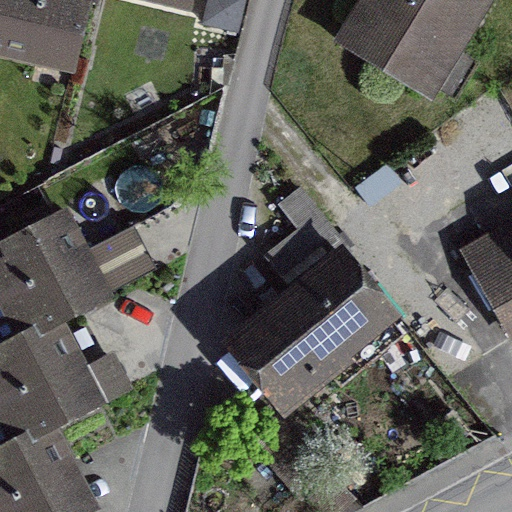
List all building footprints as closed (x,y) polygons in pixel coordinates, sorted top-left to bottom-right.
[(0,0),(0,44),(37,53),(49,46),(73,51),(84,0),(0,0)] [(366,0),(339,46),(424,99),(484,0),(366,0)] [(347,256),(297,192),(278,208),(295,235),(263,259),(294,297),(231,347),(279,405),(385,318),(339,262),(347,256)] [(0,351),(7,365),(0,368),(0,511),(83,511),(84,511),(58,461),(43,431),(91,406),(64,354),(49,326),(98,301),(68,244),(56,221),(8,246),(15,259),(0,266),(0,351)] [(511,226),(464,253),(511,337),(511,226)] [(319,464),(286,430),(257,456),(290,491),(319,464)]
